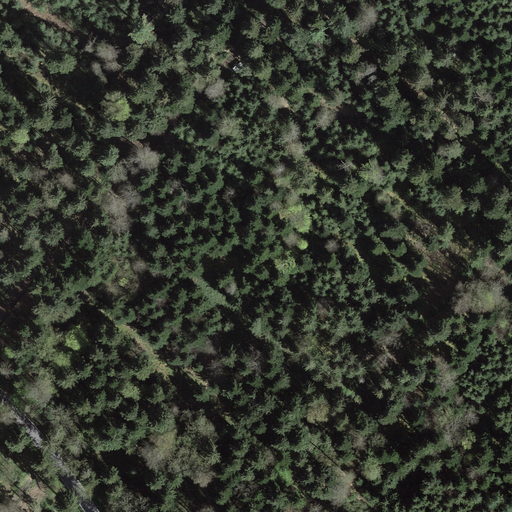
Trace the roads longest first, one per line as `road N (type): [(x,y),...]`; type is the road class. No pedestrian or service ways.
road 1 (track): [(278,0),(102,207),(0,303)]
road 2 (tertiary): [(0,396),(92,511)]
